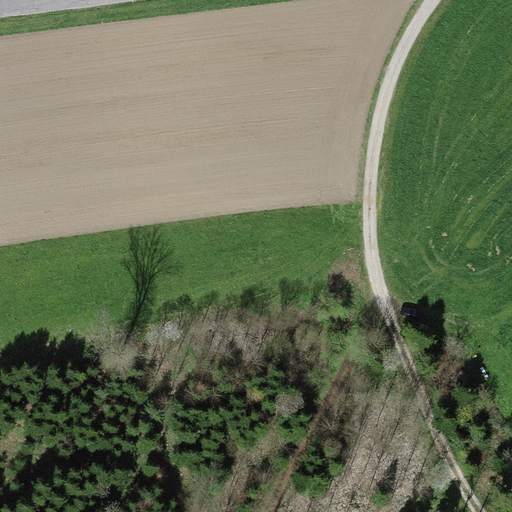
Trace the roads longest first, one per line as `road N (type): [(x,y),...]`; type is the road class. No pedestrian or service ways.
road 1 (track): [(371,268),(376,117),(430,0)]
road 2 (track): [(482,511),(371,268)]
road 3 (track): [(371,268),(272,511)]
